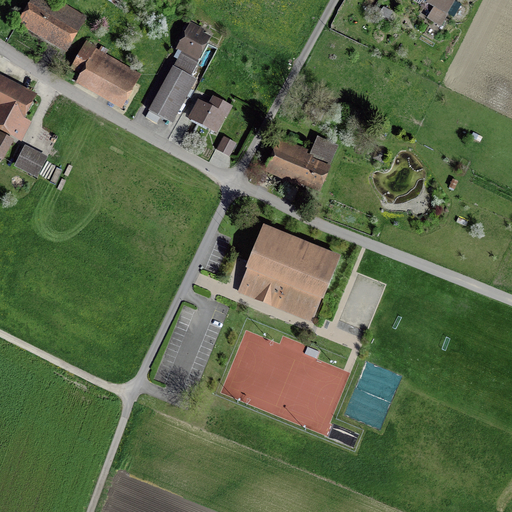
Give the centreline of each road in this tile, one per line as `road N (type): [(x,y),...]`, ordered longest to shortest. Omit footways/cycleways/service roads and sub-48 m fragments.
road 1 (track): [(511,300),(237,185)]
road 2 (residential): [(0,43),(237,185)]
road 3 (residential): [(130,400),(237,185)]
road 4 (residential): [(237,185),(336,0)]
road 5 (track): [(0,331),(130,400)]
